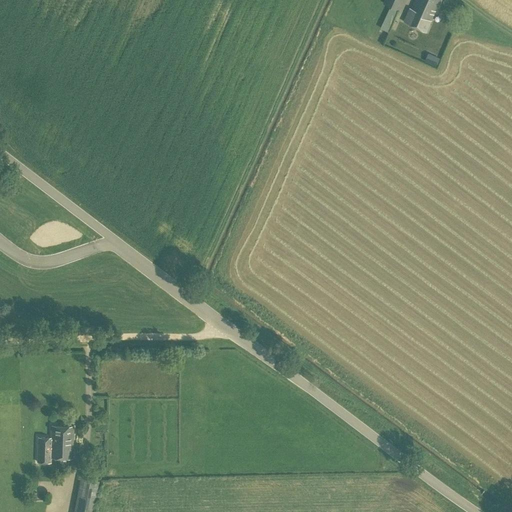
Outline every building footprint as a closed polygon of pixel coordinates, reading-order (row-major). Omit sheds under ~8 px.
[(400,10),(404,0),(384,0),(383,3),(400,10)] [(433,18),(440,0),(415,0),(413,6),(412,5),(405,19),(428,29),(433,18)] [(398,11),(390,7),(380,28),(388,32),(398,11)] [(440,58),(428,53),(424,61),(436,67),(440,58)] [(51,457),(72,458),(73,426),(50,425),(50,437),(51,437),(50,457),(51,457)] [(51,437),(50,437),(37,437),(37,462),(51,462),(51,457),(50,457),(51,437)] [(92,511),(99,481),(81,477),(74,511),(92,511)]
